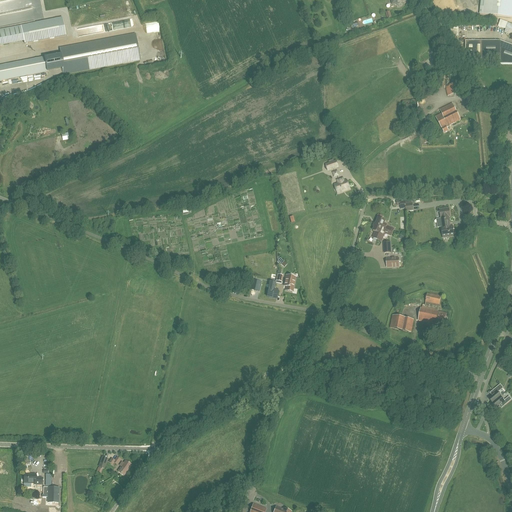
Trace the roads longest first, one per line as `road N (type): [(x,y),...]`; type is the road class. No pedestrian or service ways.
road 1 (unclassified): [(328,314),(225,294),(0,197)]
road 2 (unclassified): [(157,447),(298,383),(423,359)]
road 3 (unclassified): [(157,447),(0,445)]
road 4 (residential): [(371,200),(328,314)]
